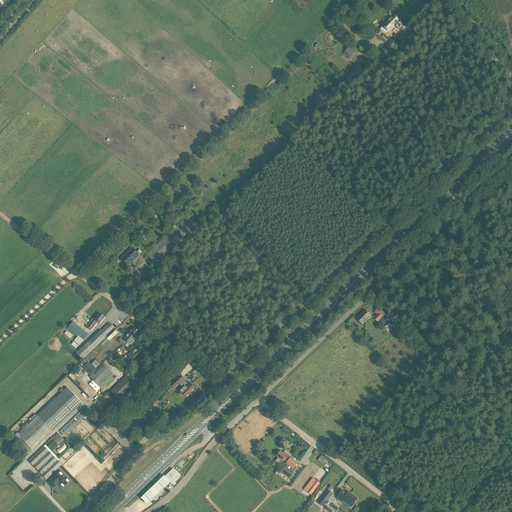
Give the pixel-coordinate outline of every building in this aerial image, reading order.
[(394,15),(383,25),(389,30),(394,25),(398,28),(400,26),(400,27),(401,26),(401,25),(402,24),(399,20),(394,15)] [(364,32),(353,21),(349,26),(360,37),(364,32)] [(394,37),(382,51),(386,55),(398,42),(394,37)] [(356,53),(350,47),(346,51),(352,58),(356,53)] [(357,67),(345,79),(349,84),(361,72),(357,67)] [(179,204),(173,211),(178,215),(180,213),(181,214),(184,212),(182,210),(188,204),(184,200),(179,205),(179,204)] [(187,215),(146,255),(155,264),(196,225),(187,215)] [(132,248),(121,259),(128,266),(139,255),(138,255),(142,252),(139,250),(136,253),(132,248)] [(377,314),(374,317),(378,321),(386,314),(379,307),(375,311),(377,314)] [(365,311),(356,319),(362,325),(371,316),(365,311)] [(93,319),(86,327),(91,331),(97,323),(99,324),(104,317),(99,313),(94,320),(93,319)] [(72,322),(67,329),(77,336),(71,345),(76,348),(79,345),(79,346),(88,334),(72,322)] [(98,332),(76,353),(82,360),(107,337),(105,335),(114,328),(109,323),(99,333),(98,332)] [(120,338),(117,342),(122,346),(126,342),(136,330),(132,327),(126,335),(126,336),(123,340),(120,338)] [(106,339),(100,345),(102,347),(108,340),(109,341),(118,333),(115,330),(107,339),(106,339)] [(127,343),(125,346),(128,348),(139,333),(136,330),(126,342),(127,343)] [(126,355),(122,359),(124,361),(126,363),(132,357),(128,354),(126,356),(126,355)] [(95,360),(90,365),(95,369),(100,365),(95,360)] [(95,369),(90,365),(88,362),(82,367),(89,374),(92,372),(95,369)] [(93,373),(89,377),(99,387),(109,376),(112,374),(103,363),(96,370),(95,369),(92,372),(93,373)] [(180,374),(169,383),(173,387),(183,378),(180,374)] [(127,377),(111,393),(117,399),(136,382),(129,375),(126,377),(127,377)] [(88,381),(84,384),(94,397),(98,394),(88,381)] [(188,382),(177,392),(180,395),(182,393),(185,396),(190,392),(189,391),(193,387),(188,382)] [(37,415),(16,434),(31,450),(82,402),(67,387),(37,415)] [(87,406),(84,409),(89,415),(88,415),(90,418),(91,416),(92,417),(96,413),(95,411),(94,412),(87,406)] [(81,410),(59,432),(63,436),(85,415),(81,410)] [(156,420),(153,417),(146,424),(149,427),(156,420)] [(57,433),(52,438),(58,445),(63,440),(57,433)] [(44,447),(28,461),(46,480),(61,465),(44,447)] [(280,451),(276,457),(282,461),(283,460),(286,462),(285,463),(293,469),(298,463),(284,453),(283,454),(280,451)] [(313,471),(333,487),(339,480),(319,464),(313,471)] [(302,481),(304,478),(305,479),(310,470),(304,466),(297,479),(302,481)] [(285,467),(281,472),(289,478),(293,473),(285,467)] [(173,468),(164,477),(171,484),(180,476),(173,468)] [(54,477),(49,481),(54,487),(58,484),(57,483),(57,482),(62,488),(64,486),(65,486),(66,485),(67,485),(67,484),(68,483),(69,481),(67,478),(65,480),(62,476),(63,475),(61,472),(55,477),(54,477)] [(170,482),(163,476),(161,479),(140,499),(143,501),(147,505),(170,482)] [(315,480),(306,491),(311,495),(320,483),(315,480)] [(357,499),(348,491),(346,494),(341,490),(336,496),(351,507),(357,499)]
